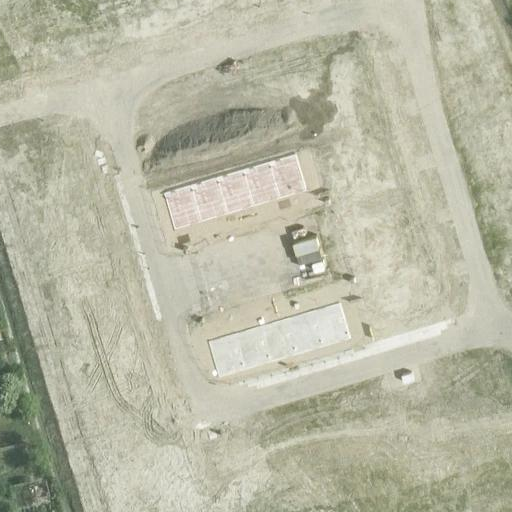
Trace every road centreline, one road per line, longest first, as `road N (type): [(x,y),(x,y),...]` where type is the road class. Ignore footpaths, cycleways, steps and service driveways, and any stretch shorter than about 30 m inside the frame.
road 1 (residential): [(104,88),(206,416),(495,327)]
road 2 (residential): [(495,327),(408,0)]
road 3 (residential): [(104,88),(399,0)]
